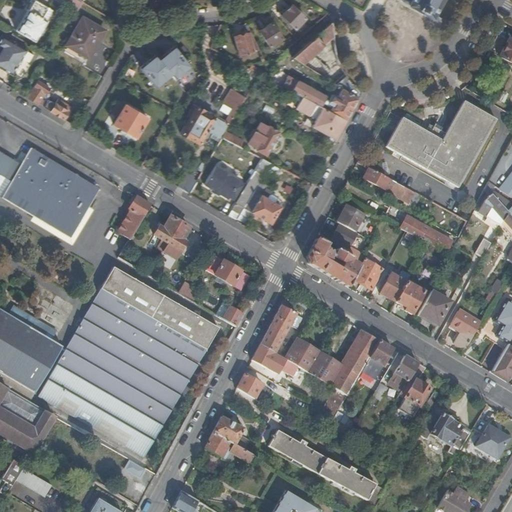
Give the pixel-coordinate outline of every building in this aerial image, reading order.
[(33,0),(15,30),(34,42),(47,21),(41,18),(47,8),(33,0)] [(277,14),(290,5),(286,0),(281,0),(272,6),(277,14)] [(432,17),(433,16),(441,0),(402,0),(403,0),(410,4),(409,5),(432,17)] [(281,15),(295,29),(305,19),(292,5),(281,15)] [(47,21),(53,12),(47,8),(41,18),(47,21)] [(67,45),(88,58),(103,32),(83,19),(67,45)] [(320,107),(346,121),(361,93),(343,73),(337,59),(335,48),(332,22),(292,57),(332,82),(333,85),(327,95),(320,107)] [(259,31),(269,46),(282,38),(271,23),(259,31)] [(234,36),(239,55),(253,52),(248,33),(234,36)] [(0,68),(12,76),(27,50),(2,36),(0,38),(0,68)] [(500,58),(511,64),(511,40),(510,39),(500,58)] [(174,47),(158,60),(172,76),(175,79),(190,66),(174,47)] [(155,55),(140,68),(157,88),(172,76),(158,60),(155,55)] [(189,68),(180,76),(187,84),(196,76),(189,68)] [(272,81),(275,77),(262,70),(260,74),(272,81)] [(272,81),(283,87),(289,75),(279,70),(275,77),(272,81)] [(283,87),(302,97),(320,107),(327,95),(289,75),(283,87)] [(28,99),(37,104),(44,93),(46,94),(49,89),(37,82),(34,87),(34,88),(28,99)] [(242,106),(247,97),(234,88),(225,101),(235,107),(226,122),(230,125),(242,106)] [(313,127),(336,139),(346,121),(320,107),(302,97),(296,108),(316,119),(313,127)] [(126,132),(136,138),(147,118),(118,100),(109,113),(116,117),(113,124),(123,130),(126,132)] [(44,108),(66,121),(70,114),(67,112),(68,111),(56,104),(55,105),(48,101),(44,108)] [(464,101),(445,133),(441,141),(425,132),(421,129),(401,118),(385,146),(458,187),(496,119),(464,101)] [(196,106),(188,120),(207,130),(215,117),(196,106)] [(215,117),(207,130),(214,134),(222,139),(226,132),(230,125),(226,122),(216,116),(215,117)] [(207,130),(188,120),(180,134),(199,144),(207,130)] [(255,149),(266,156),(280,132),(268,125),(267,126),(260,122),(255,131),(253,129),(249,136),(251,138),(248,144),(256,148),(255,149)] [(429,125),(425,122),(421,129),(425,132),(429,125)] [(441,141),(445,133),(429,125),(425,132),(441,141)] [(226,132),(222,139),(239,148),(243,142),(226,132)] [(308,152),(325,161),(329,152),(312,143),(308,152)] [(0,169),(12,177),(9,182),(1,195),(0,196),(31,215),(68,237),(87,206),(97,189),(29,148),(19,164),(0,152),(0,169)] [(237,200),(233,207),(241,213),(245,208),(254,192),(270,165),(271,163),(261,159),(247,185),(237,200)] [(270,165),(254,192),(261,195),(267,198),(269,193),(270,194),(271,192),(264,189),(276,168),(270,165)] [(237,200),(247,185),(238,180),(239,179),(216,166),(205,185),(227,197),(228,196),(237,200)] [(420,196),(367,168),(362,178),(406,203),(408,201),(414,205),(420,196)] [(0,194),(1,195),(9,182),(12,177),(0,169),(0,194)] [(186,172),(177,187),(189,194),(196,182),(194,180),(195,178),(186,172)] [(511,178),(503,193),(511,198),(511,178)] [(303,198),(310,186),(305,183),(302,189),(300,188),(298,191),(300,192),(299,196),(303,198)] [(488,184),(484,192),(486,193),(494,187),(488,184)] [(261,195),(254,192),(245,208),(251,212),(261,195)] [(504,221),(508,214),(504,209),(510,204),(493,192),(485,199),(476,211),(501,225),(504,221)] [(267,198),(261,195),(251,212),(272,223),(282,206),(275,203),(278,198),(270,194),(269,193),(267,198)] [(130,239),(150,205),(135,197),(127,210),(130,212),(119,233),(130,239)] [(345,227),(354,232),(363,215),(345,205),(336,222),(338,223),(345,227)] [(87,206),(68,237),(31,215),(29,219),(70,244),(92,209),(87,206)] [(236,220),(241,213),(233,207),(228,216),(236,221),(236,220)] [(244,224),(251,212),(245,208),(241,213),(236,220),(244,224)] [(511,217),(508,214),(504,221),(501,225),(511,237),(511,217)] [(400,228),(405,231),(407,232),(415,237),(427,243),(446,253),(452,241),(407,216),(400,228)] [(160,240),(167,244),(179,223),(170,217),(163,229),(158,226),(153,236),(160,240)] [(189,228),(179,223),(167,244),(162,252),(176,260),(186,243),(182,240),(189,228)] [(345,227),(338,223),(330,238),(339,244),(338,246),(344,249),(342,252),(350,257),(360,262),(363,257),(355,253),(356,252),(353,251),(354,249),(349,246),(356,233),(354,232),(345,227)] [(412,243),(415,237),(407,232),(404,239),(412,243)] [(326,244),(316,238),(305,257),(308,265),(346,287),(358,266),(348,261),(350,257),(342,252),(336,249),(334,254),(332,254),(330,250),(327,251),(326,249),(323,250),(326,244)] [(474,253),(481,258),(490,243),(483,239),(474,253)] [(162,252),(167,244),(160,240),(155,248),(162,252)] [(353,280),(370,290),(381,271),(363,260),(353,280)] [(231,286),(240,272),(223,262),(215,276),(231,286)] [(101,289),(206,351),(219,329),(114,267),(101,289)] [(400,271),(396,277),(404,282),(408,275),(400,271)] [(379,293),(395,302),(406,282),(404,282),(396,277),(389,273),(379,293)] [(496,295),(502,284),(496,280),(489,292),(490,292),(496,295)] [(406,282),(395,302),(405,307),(404,310),(410,314),(423,292),(406,282)] [(143,457),(206,351),(101,289),(39,396),(143,457)] [(430,291),(418,313),(436,324),(449,301),(430,291)] [(484,302),(490,306),(496,295),(490,292),(484,302)] [(213,309),(217,302),(207,297),(203,304),(213,309)] [(511,303),(505,299),(492,321),(501,327),(495,336),(508,344),(509,343),(511,336),(511,303)] [(5,315),(49,341),(56,330),(12,304),(5,315)] [(294,315),(280,306),(260,344),(274,353),(294,315)] [(235,327),(240,318),(227,311),(222,320),(235,327)] [(456,311),(449,324),(460,332),(453,344),(463,351),(478,325),(456,311)] [(0,312),(0,385),(28,403),(60,348),(49,341),(5,315),(0,312)] [(346,395),(360,372),(378,342),(360,331),(340,365),(294,338),(283,358),(285,360),(308,373),(346,395)] [(292,340),(285,337),(276,354),(282,357),(292,340)] [(373,380),(392,350),(378,342),(360,372),(373,380)] [(503,351),(509,354),(511,350),(511,344),(509,343),(508,344),(503,351)] [(270,360),(274,353),(260,344),(251,360),(265,368),(268,364),(272,367),(275,363),(270,360)] [(491,371),(490,373),(504,382),(511,369),(511,355),(509,354),(503,351),(491,371)] [(268,364),(265,368),(277,375),(280,370),(285,360),(283,358),(274,353),(270,360),(275,363),(272,367),(268,364)] [(400,393),(417,365),(403,357),(387,384),(400,393)] [(308,373),(285,360),(280,370),(297,380),(298,378),(303,381),(308,373)] [(416,382),(425,370),(417,365),(400,393),(398,396),(403,399),(396,411),(410,420),(428,389),(416,382)] [(260,384),(243,374),(235,389),(252,399),(260,384)] [(384,389),(377,384),(370,396),(377,400),(384,389)] [(0,437),(29,455),(35,446),(52,416),(28,403),(0,385),(0,437)] [(331,392),(320,409),(332,417),(343,399),(331,392)] [(433,410),(441,396),(434,392),(425,405),(433,410)] [(332,417),(320,409),(319,409),(314,418),(327,426),(332,417)] [(425,441),(428,435),(449,448),(446,453),(454,458),(458,451),(469,433),(462,429),(462,428),(450,421),(450,420),(441,414),(440,417),(432,412),(421,431),(417,436),(425,441)] [(241,428),(220,417),(212,433),(231,445),(241,428)] [(327,426),(324,430),(342,442),(350,429),(332,417),(327,426)] [(480,435),(473,430),(465,443),(493,460),(506,439),(485,426),(480,435)] [(365,501),(373,486),(352,473),(354,470),(347,467),(345,469),(304,445),(306,442),(300,439),(298,442),(276,430),(267,446),(365,501)] [(251,456),(248,454),(231,445),(212,433),(203,448),(222,459),(226,452),(246,463),(251,456)] [(10,486),(22,466),(12,459),(0,478),(0,479),(4,482),(10,486)] [(139,479),(144,470),(129,461),(124,470),(139,479)] [(10,487),(10,486),(4,482),(0,488),(0,489),(6,494),(10,487)] [(435,510),(438,511),(461,511),(466,505),(464,503),(468,497),(455,489),(451,495),(446,492),(435,510)] [(190,511),(196,502),(180,492),(170,509),(176,511),(190,511)] [(317,511),(283,492),(271,511),(317,511)] [(117,511),(96,499),(88,511),(117,511)]
